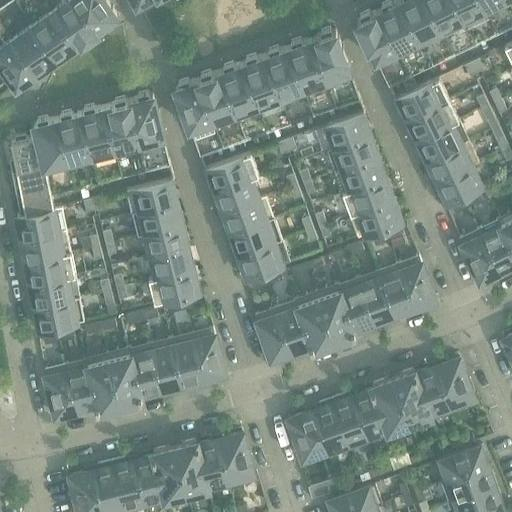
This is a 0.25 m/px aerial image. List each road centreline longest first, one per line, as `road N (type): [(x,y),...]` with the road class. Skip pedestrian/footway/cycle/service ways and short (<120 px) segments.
road 1 (residential): [(472,320),(368,79)]
road 2 (residential): [(184,148),(261,396)]
road 3 (residential): [(31,449),(80,444),(261,396)]
road 4 (residential): [(261,396),(472,320)]
road 5 (residential): [(31,449),(0,262)]
road 6 (residential): [(261,396),(296,511)]
